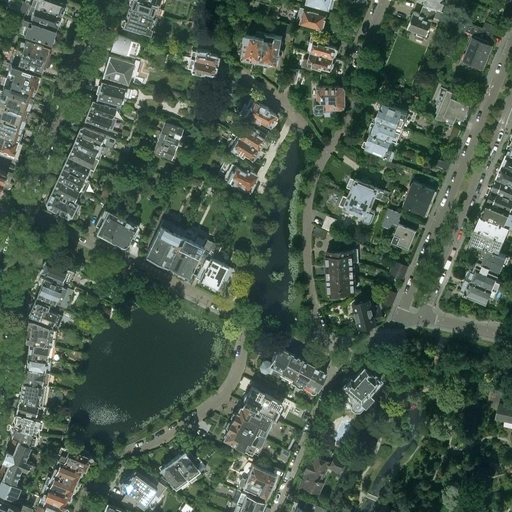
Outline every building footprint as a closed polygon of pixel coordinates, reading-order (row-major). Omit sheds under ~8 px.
[(65,2),(60,0),(25,0),(25,1),(27,2),(31,3),(32,4),(37,5),(60,14),(60,13),(63,12),(64,9),(63,6),(65,2)] [(129,0),(129,1),(130,3),(129,5),(158,14),(161,0),(129,0)] [(37,5),(32,4),(31,3),(30,6),(31,7),(29,14),(56,25),(57,25),(60,23),(61,20),(60,17),(59,17),(60,14),(37,5)] [(151,36),(158,14),(129,5),(128,5),(125,16),(124,16),(121,18),(120,22),(121,25),(122,25),(122,26),(151,36)] [(328,12),(302,5),(298,20),(320,26),(320,28),(322,29),(323,27),(324,27),(324,26),(327,25),(327,24),(325,22),(327,17),(328,12)] [(425,38),(433,18),(443,22),(446,14),(423,5),(420,13),(414,11),(407,27),(417,30),(415,34),(425,38)] [(19,31),(50,43),(51,41),(53,41),(54,37),(53,34),(55,29),(24,16),(19,31)] [(492,45),(489,44),(494,32),(484,27),(468,21),(464,30),(474,34),(465,57),(464,59),(483,66),(492,45)] [(506,29),(486,21),(484,27),(494,32),(503,35),(506,29)] [(293,34),(296,26),(285,23),(283,32),(293,34)] [(134,55),(138,42),(141,34),(131,31),(129,37),(115,33),(114,35),(112,39),(112,41),(111,46),(110,48),(134,55)] [(261,61),(266,33),(257,31),(257,33),(256,37),(246,35),(246,37),(243,38),(243,42),(244,44),(242,57),(244,58),(244,60),(250,61),(250,59),(261,61)] [(281,50),(283,38),(283,36),(266,33),(261,61),(263,61),(263,63),(270,64),(270,62),(278,64),(279,54),(283,55),(283,50),(281,50)] [(337,47),(337,46),(328,43),(329,41),(319,38),(320,37),(312,35),(310,41),(313,42),(310,50),(334,57),(335,54),(337,54),(339,48),(337,47)] [(20,40),(17,48),(46,59),(48,54),(47,53),(49,45),(43,43),(44,42),(33,39),(26,37),(24,41),(20,40)] [(217,56),(218,55),(209,53),(209,50),(197,47),(196,51),(192,50),(190,57),(215,64),(216,62),(218,62),(219,57),(217,56)] [(44,65),(46,59),(17,48),(14,56),(18,58),(17,62),(41,70),(43,64),(44,65)] [(111,48),(110,54),(120,57),(120,54),(126,56),(127,53),(111,48)] [(333,61),(334,57),(310,50),(308,58),(303,57),(301,65),(311,68),(311,66),(321,69),(322,66),(331,68),(331,67),(333,68),(335,61),(333,61)] [(109,54),(102,75),(125,82),(126,82),(133,84),(135,76),(129,74),(130,69),(133,61),(120,57),(110,54),(109,54)] [(215,66),(215,64),(190,57),(188,64),(192,65),(191,70),(203,73),(204,70),(213,73),(213,72),(215,72),(217,66),(215,66)] [(14,72),(11,79),(35,87),(37,85),(38,81),(38,78),(40,73),(12,63),(9,70),(14,72)] [(295,84),(298,70),(288,68),(286,82),(289,82),(295,84)] [(35,87),(11,79),(9,86),(4,85),(2,91),(7,92),(30,100),(32,94),(34,94),(35,90),(35,87)] [(129,88),(124,87),(101,80),(96,98),(118,104),(120,99),(124,100),(125,97),(126,97),(129,88)] [(326,111),(326,115),(336,115),(336,107),(343,107),(345,104),(345,86),(339,86),(339,80),(323,80),(323,86),(318,86),(318,101),(317,101),(315,103),(315,109),(317,111),(326,111)] [(446,89),(435,118),(452,125),(456,115),(464,119),(469,104),(464,102),(466,97),(446,89)] [(30,100),(7,92),(4,100),(0,98),(0,104),(26,113),(28,108),(29,107),(31,103),(30,100)] [(250,98),(247,104),(250,105),(244,114),(259,122),(260,120),(269,126),(270,125),(272,125),(275,120),(273,119),(276,114),(267,109),(268,107),(250,98)] [(114,108),(115,105),(92,99),(88,108),(111,116),(114,108)] [(402,127),(407,112),(394,107),(394,106),(383,102),(381,108),(380,107),(376,117),(377,117),(397,125),(402,127)] [(26,113),(0,104),(0,119),(21,127),(22,125),(24,124),(25,121),(24,118),(26,113)] [(88,108),(84,118),(111,129),(112,126),(108,125),(111,116),(88,108)] [(395,131),(397,125),(377,117),(371,132),(397,142),(400,133),(395,131)] [(21,127),(0,119),(0,133),(17,139),(19,137),(20,133),(20,131),(21,127)] [(180,134),(182,128),(163,122),(160,132),(178,139),(180,134)] [(265,135),(244,122),(237,134),(258,147),(259,145),(261,146),(264,140),(263,139),(265,135)] [(108,137),(103,134),(84,127),(80,128),(77,135),(98,145),(99,144),(110,149),(112,143),(106,141),(108,137)] [(397,142),(371,132),(370,131),(366,141),(367,141),(365,147),(372,150),(376,152),(376,151),(382,153),(381,156),(392,160),(395,152),(393,151),(397,142)] [(174,149),(178,139),(160,132),(156,142),(174,149)] [(17,139),(0,133),(0,148),(12,152),(14,148),(16,147),(18,142),(17,139)] [(180,134),(178,139),(189,143),(191,138),(180,134)] [(256,150),(258,147),(237,134),(234,139),(232,138),(227,145),(242,155),(250,160),(253,156),(254,157),(258,151),(256,150)] [(100,155),(104,147),(98,145),(77,135),(72,145),(98,158),(99,159),(99,158),(100,155)] [(449,137),(447,143),(453,145),(455,140),(449,137)] [(171,159),(174,149),(156,142),(152,152),(171,159)] [(98,158),(72,145),(67,156),(89,167),(91,163),(95,165),(98,158)] [(511,153),(507,152),(502,164),(511,167),(511,153)] [(67,156),(62,167),(84,178),(89,167),(67,156)] [(450,163),(437,157),(434,163),(448,168),(450,163)] [(400,166),(388,161),(387,165),(398,170),(400,166)] [(232,162),(224,177),(239,185),(238,187),(246,191),(248,188),(249,189),(250,187),(252,188),(255,182),(253,181),(257,173),(246,167),(245,169),(232,162)] [(511,167),(502,164),(497,176),(511,181),(511,167)] [(88,180),(84,178),(62,167),(57,179),(78,190),(83,192),(88,180)] [(170,178),(172,174),(165,170),(163,175),(170,178)] [(178,179),(180,175),(175,172),(171,180),(176,182),(178,179)] [(159,188),(164,177),(159,174),(153,184),(159,188)] [(384,188),(385,186),(389,187),(393,178),(384,174),(379,187),(366,182),(368,178),(362,176),(361,180),(356,178),(355,178),(351,176),(347,186),(351,188),(350,191),(373,201),(376,194),(380,196),(381,194),(388,197),(390,191),(384,188)] [(511,181),(497,176),(492,188),(511,195),(511,181)] [(57,179),(52,190),(64,197),(73,201),(78,190),(57,179)] [(413,180),(412,183),(412,184),(409,192),(430,201),(435,189),(425,185),(425,184),(424,184),(424,183),(423,183),(422,184),(413,180)] [(151,198),(156,189),(152,186),(151,186),(147,196),(151,198)] [(511,195),(492,188),(487,200),(511,209),(511,195)] [(52,190),(46,203),(47,207),(57,212),(64,197),(52,190)] [(103,190),(97,202),(102,204),(108,192),(103,190)] [(370,208),(373,201),(350,191),(348,196),(343,194),(339,204),(344,205),(343,206),(344,209),(349,211),(348,212),(353,214),(354,210),(359,212),(358,214),(363,216),(363,218),(369,221),(370,220),(375,210),(370,208)] [(430,201),(409,192),(406,199),(405,199),(404,203),(413,207),(413,208),(414,208),(415,208),(425,212),(430,201)] [(73,201),(64,197),(57,212),(67,217),(71,216),(72,214),(76,216),(81,205),(73,201)] [(511,216),(511,217),(511,215),(511,209),(487,200),(481,213),(509,224),(511,225),(511,224),(511,216)] [(416,229),(400,222),(401,220),(399,219),(401,213),(388,207),(386,213),(381,225),(389,228),(390,226),(393,222),(398,224),(394,233),(396,234),(393,241),(408,248),(416,229)] [(96,232),(108,238),(119,216),(104,208),(95,225),(99,226),(96,232)] [(481,213),(476,226),(504,237),(509,224),(481,213)] [(333,230),(338,218),(327,214),(323,225),(333,230)] [(119,216),(108,238),(125,246),(132,232),(136,231),(138,227),(135,224),(119,216)] [(167,265),(182,235),(185,229),(163,218),(145,254),(167,265)] [(322,237),(325,230),(316,226),(313,233),(322,237)] [(476,226),(470,240),(479,243),(498,251),(504,237),(476,226)] [(202,263),(212,242),(212,241),(206,238),(204,239),(202,244),(182,235),(167,265),(189,276),(197,260),(202,263)] [(232,267),(213,258),(216,250),(218,251),(220,246),(212,242),(202,263),(195,276),(199,278),(199,279),(209,284),(210,285),(211,287),(214,288),(215,288),(216,287),(217,288),(217,287),(222,289),(224,288),(227,281),(226,280),(232,267)] [(510,256),(507,254),(498,251),(479,243),(476,253),(479,254),(478,258),(500,267),(503,260),(508,262),(510,256)] [(329,262),(329,263),(354,263),(354,249),(347,249),(347,244),(334,245),(334,249),(328,249),(328,256),(327,257),(327,261),(329,262)] [(470,266),(466,276),(497,288),(501,279),(496,276),(500,267),(478,258),(474,267),(470,266)] [(43,262),(40,271),(53,276),(62,280),(63,280),(70,283),(75,272),(67,268),(44,259),(44,262),(43,262)] [(394,260),(392,266),(405,272),(408,266),(394,260)] [(354,263),(329,263),(329,270),(328,271),(328,275),(329,276),(329,277),(355,277),(354,263)] [(405,272),(392,266),(389,272),(403,278),(405,272)] [(43,278),(36,296),(37,296),(42,298),(54,303),(60,305),(65,307),(70,296),(72,290),(70,289),(69,288),(71,284),(70,283),(63,280),(62,280),(53,276),(51,280),(44,277),(43,278)] [(494,296),(497,288),(466,276),(462,285),(466,287),(464,291),(486,300),(489,294),(494,296)] [(355,277),(329,277),(329,284),(328,285),(328,288),(329,290),(330,293),(337,293),(337,292),(355,291),(355,277)] [(383,287),(381,293),(394,298),(397,292),(383,287)] [(394,298),(381,293),(378,299),(392,304),(394,298)] [(360,301),(355,302),(355,304),(354,305),(356,312),(357,312),(358,316),(358,317),(360,325),(361,325),(361,327),(374,323),(374,321),(383,318),(381,309),(380,309),(378,302),(372,304),(371,298),(365,299),(364,295),(359,297),(360,301)] [(62,315),(45,309),(47,303),(36,297),(29,315),(29,316),(38,320),(57,326),(62,315)] [(54,346),(55,329),(38,322),(38,320),(29,316),(29,320),(28,320),(26,341),(30,342),(49,345),(52,345),(54,346)] [(50,359),(52,350),(52,345),(49,345),(30,342),(28,354),(50,359)] [(283,348),(274,343),(269,351),(272,353),(269,360),(265,359),(262,359),(258,366),(259,370),(263,372),(267,370),(277,375),(280,370),(289,352),(283,348)] [(297,356),(289,352),(280,370),(292,376),(301,358),(297,356)] [(49,372),(52,359),(50,359),(28,354),(25,367),(44,370),(49,372)] [(313,364),(301,358),(292,376),(304,382),(313,364)] [(321,368),(313,364),(304,382),(308,385),(306,389),(308,390),(308,391),(312,393),(315,392),(326,371),(321,368)] [(368,391),(372,386),(374,388),(379,383),(377,380),(379,379),(373,373),(371,375),(369,373),(362,366),(351,378),(348,376),(346,378),(345,376),(343,376),(341,379),(341,381),(342,382),(340,384),(344,388),(338,394),(348,403),(348,408),(351,411),(357,411),(362,405),(362,403),(361,403),(362,401),(363,402),(368,398),(366,396),(369,393),(368,391)] [(47,385),(49,372),(44,370),(25,367),(23,380),(46,384),(47,385)] [(44,404),(47,385),(46,384),(23,380),(20,398),(38,403),(44,404)] [(276,408),(280,401),(278,400),(281,396),(275,392),(272,397),(262,392),(263,390),(257,387),(256,389),(251,386),(247,394),(244,394),(242,398),(243,401),(242,402),(243,402),(272,418),(277,408),(276,408)] [(511,404),(507,403),(502,402),(504,391),(490,388),(487,405),(498,407),(496,417),(497,417),(505,419),(505,420),(511,421),(511,404)] [(348,403),(338,394),(334,399),(344,408),(348,403)] [(45,405),(44,404),(38,403),(20,398),(16,411),(35,416),(41,418),(45,405)] [(276,420),(272,418),(243,402),(241,406),(239,406),(236,412),(235,411),(235,413),(232,413),(230,417),(231,420),(230,420),(256,434),(264,438),(269,428),(272,430),(276,420)] [(35,416),(16,411),(16,412),(14,413),(13,418),(14,420),(13,425),(36,433),(38,427),(41,428),(44,419),(41,418),(35,416)] [(252,442),(256,434),(230,420),(230,421),(227,421),(225,426),(226,429),(225,430),(226,430),(222,438),(228,441),(227,443),(232,446),(233,444),(250,452),(254,445),(253,444),(254,443),(252,442)] [(36,433),(13,425),(11,433),(33,442),(36,433)] [(29,460),(24,458),(29,445),(31,446),(32,444),(14,437),(8,451),(6,450),(2,459),(4,460),(0,469),(0,474),(3,476),(16,481),(16,479),(15,479),(20,469),(21,466),(26,468),(29,460)] [(57,458),(59,458),(81,468),(84,469),(88,458),(90,458),(91,458),(92,457),(92,456),(93,456),(93,455),(92,455),(92,454),(91,453),(90,453),(88,453),(88,452),(88,450),(85,449),(83,450),(82,452),(67,446),(60,444),(57,451),(59,452),(57,458)] [(199,462),(200,461),(202,460),(198,456),(193,459),(188,451),(185,453),(183,450),(178,454),(171,460),(186,480),(198,471),(197,469),(202,466),(199,462)] [(308,459),(305,467),(303,471),(306,473),(302,480),(308,483),(306,487),(318,492),(322,482),(319,481),(321,475),(323,474),(326,467),(325,466),(327,462),(341,468),(344,460),(334,456),(331,463),(313,455),(311,460),(308,459)] [(81,468),(59,458),(56,465),(53,464),(51,469),(76,480),(78,475),(81,474),(82,471),(81,469),(81,468)] [(186,480),(171,460),(170,461),(168,458),(162,462),(163,464),(158,468),(174,489),(186,480)] [(265,496),(269,487),(275,474),(248,462),(247,463),(246,463),(246,464),(245,465),(244,466),(244,467),(244,468),(244,470),(244,471),(244,472),(243,477),(242,477),(241,477),(241,478),(240,479),(239,480),(239,481),(239,482),(239,483),(239,484),(265,496)] [(76,480),(51,469),(49,475),(51,475),(48,483),(71,493),(71,492),(74,492),(75,488),(74,486),(76,480)] [(158,497),(165,486),(164,485),(150,474),(146,478),(133,469),(126,478),(125,477),(121,477),(118,482),(119,486),(125,491),(121,496),(133,505),(135,502),(144,509),(153,498),(155,494),(158,497)] [(0,476),(0,491),(15,498),(21,485),(1,477),(0,476)] [(70,495),(71,493),(48,483),(45,491),(43,491),(41,494),(66,505),(67,501),(70,501),(72,497),(70,495)] [(210,492),(206,489),(202,495),(206,498),(210,492)] [(236,502),(241,504),(259,511),(262,504),(264,500),(241,490),(236,502)] [(19,500),(14,498),(0,492),(0,511),(16,511),(18,509),(24,511),(28,511),(31,508),(31,506),(24,502),(19,500)] [(67,507),(66,506),(66,505),(41,494),(41,496),(42,497),(42,498),(44,498),(41,505),(37,504),(34,511),(35,511),(40,511),(41,511),(43,511),(66,511),(67,510),(66,508),(67,507)] [(133,505),(121,496),(118,501),(130,509),(133,505)] [(130,511),(106,502),(102,511),(130,511)] [(185,502),(179,510),(182,511),(189,511),(193,508),(185,502)] [(310,510),(315,511),(323,511),(325,508),(312,503),(310,510)]
